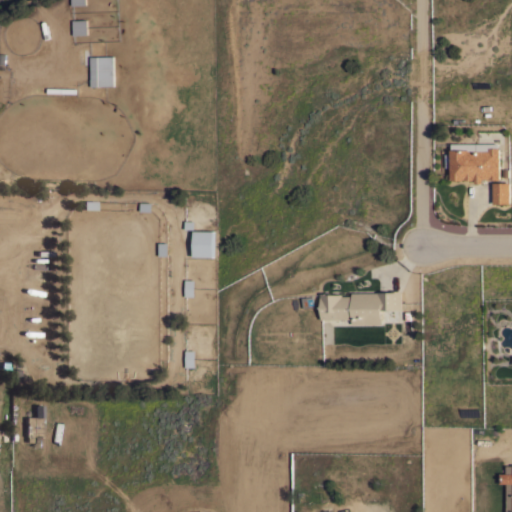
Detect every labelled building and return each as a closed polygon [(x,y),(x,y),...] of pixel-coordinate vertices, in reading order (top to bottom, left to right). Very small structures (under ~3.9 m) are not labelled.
[(86,20),(71,21),(72,35),(86,35),(86,20)] [(114,86),(91,87),(90,57),(113,56),(114,86)] [(500,179),(490,179),(490,178),(483,178),(483,182),(475,182),(475,178),(474,178),(474,179),(466,179),(466,178),(464,178),(464,179),(452,179),(452,178),(451,178),(451,167),(445,167),(445,161),(451,160),(451,158),(445,158),(445,154),(451,154),(451,149),(469,149),(469,150),(489,150),(489,147),(499,147),(500,179)] [(510,202),(494,203),(494,182),(510,182),(510,202)] [(214,256),(194,256),(194,230),(214,230),(214,256)] [(194,296),(185,295),(185,279),(195,279),(194,296)] [(353,323),(353,318),(322,319),(321,292),(328,292),(328,294),(343,293),(343,295),(353,295),(353,292),(378,292),(378,291),(395,291),(395,290),(401,290),(402,309),(382,309),(382,323),(353,323)] [(384,321),(384,310),(397,310),(397,321),(384,321)] [(195,366),(185,366),(185,349),(195,349),(195,366)] [(42,436),(42,446),(33,446),(33,441),(26,441),(26,436),(25,436),(25,416),(34,416),(34,404),(43,404),(42,436)] [(511,511),(507,511),(507,482),(501,482),(500,472),(507,472),(507,465),(511,465),(511,511)]
